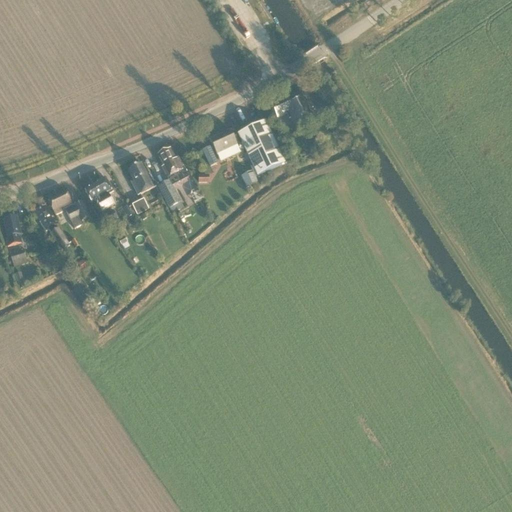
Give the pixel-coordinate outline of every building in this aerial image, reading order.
[(318,119),(305,92),(288,101),(287,100),(272,107),(278,119),(286,115),(294,131),(318,119)] [(323,102),(318,104),(322,114),(328,111),(323,102)] [(237,147),(239,150),(243,147),(257,177),(284,164),(265,123),(238,136),(239,138),(234,140),(230,131),(209,141),(217,156),(237,147)] [(176,160),(170,150),(158,157),(164,167),(162,168),(168,180),(185,170),(179,158),(176,160)] [(131,184),(138,197),(153,190),(147,178),(141,166),(128,172),(134,183),(131,184)] [(253,172),(241,178),(246,189),(257,184),(253,172)] [(199,184),(209,184),(209,176),(199,176),(199,184)] [(113,193),(105,179),(97,184),(97,185),(85,192),(91,203),(99,198),(100,201),(96,203),(102,213),(114,206),(109,196),(113,193)] [(181,204),(169,182),(158,188),(170,210),(181,204)] [(194,193),(199,203),(207,200),(202,189),(194,193)] [(72,206),(66,193),(48,202),(55,217),(63,213),(62,211),(72,206)] [(149,211),(144,201),(132,207),(137,216),(149,211)] [(66,213),(74,230),(83,226),(82,223),(89,220),(82,204),(68,211),(68,212),(66,213)] [(181,204),(170,210),(173,216),(184,209),(181,204)] [(41,224),(40,225),(46,233),(49,231),(51,234),(50,235),(62,253),(72,246),(66,237),(66,236),(61,228),(58,230),(56,226),(58,225),(45,207),(34,214),(40,222),(41,224)] [(106,226),(118,219),(114,212),(102,218),(106,226)] [(21,236),(17,219),(3,222),(8,239),(6,240),(8,248),(22,245),(20,237),(21,236)] [(121,247),(128,243),(125,238),(118,242),(121,247)] [(50,256),(55,253),(49,245),(45,248),(50,256)] [(10,257),(14,268),(27,264),(24,253),(10,257)] [(85,260),(78,266),(83,272),(90,266),(85,260)] [(17,283),(23,281),(21,274),(15,276),(17,283)]
